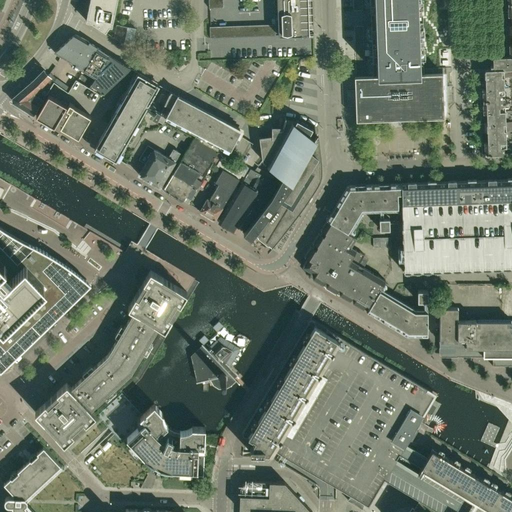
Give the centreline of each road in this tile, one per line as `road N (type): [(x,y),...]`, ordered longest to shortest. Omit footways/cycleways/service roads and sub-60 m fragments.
road 1 (unknown): [(375,455),(402,393),(340,360),(328,365),(289,438),(351,476),(364,472)]
road 2 (residential): [(165,205),(0,101)]
road 3 (residential): [(2,388),(123,267)]
road 4 (residential): [(336,169),(327,0)]
road 5 (residential): [(221,499),(96,492),(73,464)]
road 6 (unclassified): [(185,81),(61,15)]
road 7 (residential): [(461,164),(458,53),(478,51)]
road 8 (residential): [(336,169),(461,164)]
road 9 (residential): [(273,266),(165,205)]
